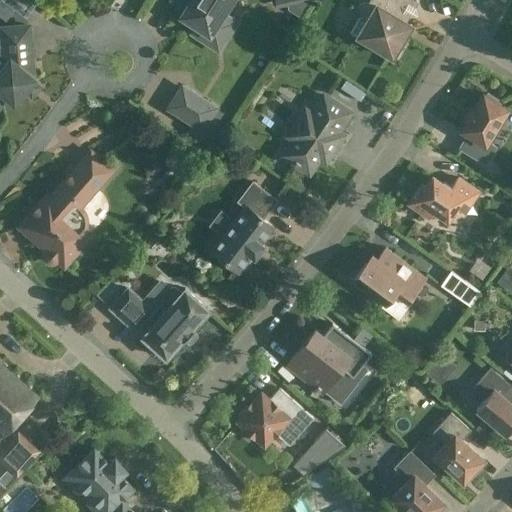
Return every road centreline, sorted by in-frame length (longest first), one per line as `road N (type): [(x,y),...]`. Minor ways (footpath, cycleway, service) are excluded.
road 1 (residential): [(175,427),(291,293),(401,139),(463,33)]
road 2 (residential): [(175,427),(0,274)]
road 3 (residential): [(0,185),(106,47)]
